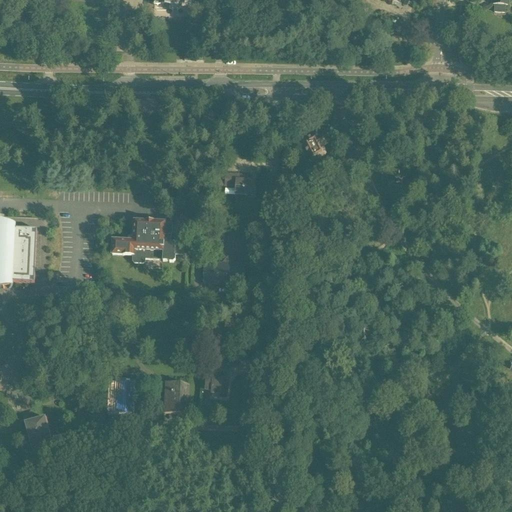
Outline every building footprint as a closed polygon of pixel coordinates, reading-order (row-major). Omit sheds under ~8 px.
[(150,0),(155,0),(155,4),(169,4),(169,9),(173,11),(178,11),(181,9),(181,5),(197,5),(196,0),(150,0)] [(493,0),(493,6),(495,6),(495,14),(506,14),(506,7),(508,7),(508,0),(493,0)] [(325,154),(326,154),(316,135),(315,135),(303,142),(302,142),(302,143),(312,161),(325,154)] [(254,196),(255,182),(247,181),(248,176),(227,175),(226,187),(236,188),(236,195),(254,196)] [(16,225),(0,221),(0,290),(14,288),(14,284),(35,285),(37,230),(16,229),(16,225)] [(146,223),(136,223),(136,222),(135,222),(135,223),(135,224),(134,237),(129,237),(128,243),(121,243),(122,239),(116,239),(116,242),(113,242),(113,256),(133,257),(133,263),(135,265),(144,265),(146,263),(146,260),(163,261),(163,262),(169,262),(170,263),(173,264),(175,262),(176,258),(175,257),(175,255),(184,256),(184,245),(171,244),(171,236),(173,232),(173,224),(154,223),(146,223)] [(204,263),(203,286),(244,288),(245,259),(227,258),(222,264),(204,263)] [(234,349),(237,321),(225,320),(222,347),(234,349)] [(222,370),(223,359),(213,358),(212,369),(222,370)] [(228,394),(229,383),(215,382),(215,380),(207,379),(206,389),(213,390),(212,393),(228,394)] [(131,410),(132,384),(128,384),(111,383),(110,415),(131,415),(131,410)] [(185,413),(186,384),(165,384),(164,412),(164,415),(169,415),(169,420),(174,420),(174,415),(185,416),(185,413)] [(33,454),(53,449),(45,418),(25,424),(33,454)] [(9,480),(19,477),(16,466),(6,468),(9,480)]
